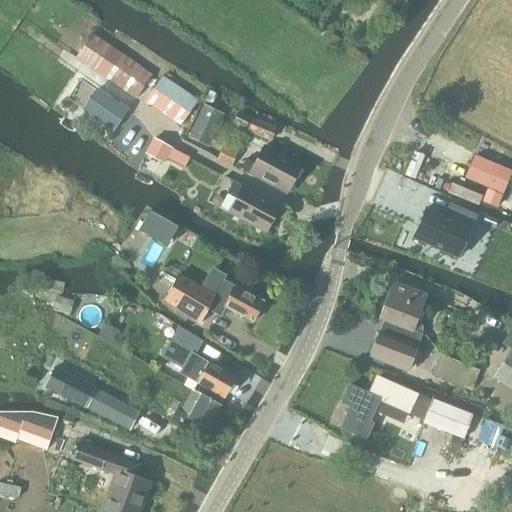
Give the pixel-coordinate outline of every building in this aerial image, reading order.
[(135,99),(152,74),(92,33),(75,59),(135,99)] [(197,101),(160,75),(143,100),(180,125),(197,101)] [(96,87),(82,109),(111,129),(126,108),(96,87)] [(209,90),(204,99),(211,103),(216,94),(209,90)] [(203,104),(188,136),(207,145),(222,113),(203,104)] [(275,128),(236,112),(232,123),(255,133),(271,140),(275,128)] [(153,139),(144,155),(160,163),(164,162),(165,159),(183,168),(188,157),(153,139)] [(224,145),(218,159),(231,165),(237,151),(224,145)] [(256,164),(255,163),(244,159),(240,168),(248,173),(256,177),(287,192),(301,165),(265,146),(256,164)] [(503,194),(511,172),(511,171),(474,155),(465,178),(503,194)] [(233,181),(227,194),(235,198),(228,212),(255,227),(266,232),(280,205),(241,185),(233,181)] [(486,188),(480,200),(496,207),(501,194),(486,188)] [(511,198),(503,195),(498,208),(511,213),(511,198)] [(425,208),(412,238),(457,258),(470,230),(471,230),(477,216),(454,205),(448,218),(443,216),(425,208)] [(170,239),(177,227),(147,211),(136,231),(148,237),(153,229),(170,239)] [(482,223),(495,229),(498,222),(485,216),(482,223)] [(178,275),(164,300),(200,325),(207,310),(219,317),(224,308),(251,323),(255,316),(263,302),(255,298),(222,280),(214,295),(202,288),(178,275)] [(378,319),(383,321),(412,332),(412,331),(421,335),(422,333),(422,331),(421,329),(420,327),(419,325),(417,323),(416,322),(426,296),(392,283),(378,319)] [(57,297),(53,310),(68,315),(72,301),(57,297)] [(407,372),(421,335),(412,331),(412,332),(383,321),(379,332),(369,357),(407,372)] [(490,396),(492,406),(511,413),(511,334),(509,333),(502,344),(511,350),(492,378),(498,382),(490,396)] [(235,379),(198,358),(170,341),(161,357),(182,369),(179,373),(196,383),(196,384),(203,388),(224,399),(235,379)] [(432,375),(471,390),(479,372),(449,360),(441,356),(432,375)] [(55,366),(45,386),(84,407),(94,387),(55,366)] [(27,372),(24,382),(35,385),(37,375),(27,372)] [(350,407),(341,428),(365,439),(372,424),(368,423),(378,401),(407,414),(425,422),(433,402),(416,395),(378,377),(370,396),(349,386),(341,403),(350,407)] [(87,408),(129,430),(138,412),(96,390),(87,408)] [(213,401),(193,390),(180,414),(176,412),(170,422),(183,429),(188,419),(207,429),(220,405),(213,401)] [(465,440),(474,416),(434,400),(433,402),(425,422),(424,424),(465,440)] [(45,451),(57,418),(32,412),(0,412),(0,438),(14,444),(15,440),(45,451)] [(470,436),(503,447),(511,425),(477,414),(470,436)] [(454,437),(450,450),(456,452),(458,452),(462,441),(462,440),(454,437)] [(456,452),(456,454),(470,459),(474,445),(462,441),(458,452),(456,452)] [(140,466),(78,443),(72,460),(113,475),(99,511),(138,511),(143,499),(145,500),(151,483),(136,478),(140,466)]
